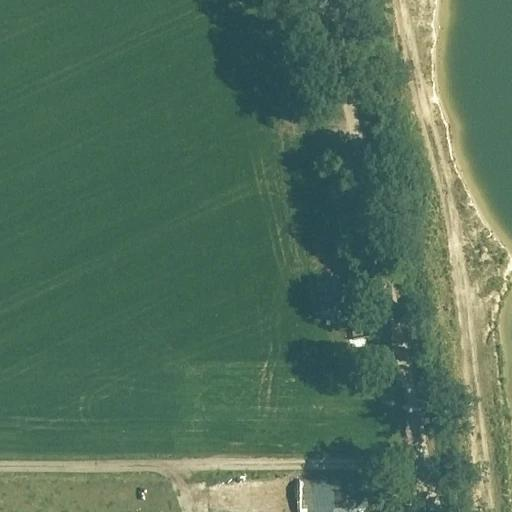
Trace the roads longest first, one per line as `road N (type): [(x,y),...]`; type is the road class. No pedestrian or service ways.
road 1 (track): [(328,0),(426,464)]
road 2 (track): [(0,469),(426,464)]
